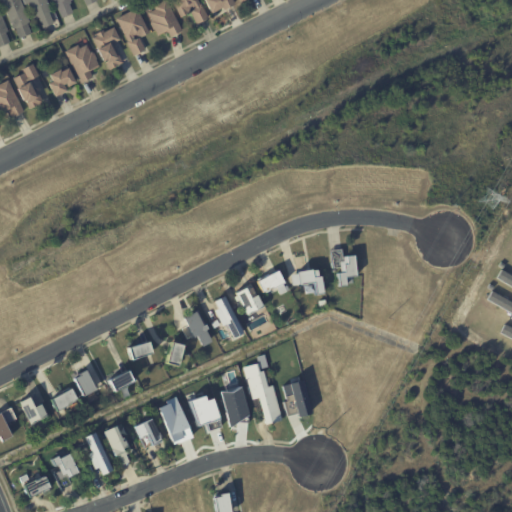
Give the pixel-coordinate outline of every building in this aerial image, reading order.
[(30,34),(20,38),(15,27),(13,28),(0,0),(19,0),(29,22),(26,24),(31,34),(30,34)] [(45,0),(51,12),(48,13),(53,23),(42,28),(37,17),(35,18),(28,3),(24,5),(22,0),(45,0)] [(74,12),(61,17),(53,0),(72,0),(70,1),(72,3),(70,4),(74,12)] [(179,32),(169,37),(166,32),(157,36),(150,22),(152,21),(148,13),(154,10),(153,6),(166,0),(181,31),(179,32)] [(206,19),(196,24),(190,12),(180,18),(170,0),(197,0),(207,18),(206,19)] [(231,0),(234,5),(222,11),(221,8),(211,13),(204,0),(231,0)] [(141,37),(139,38),(145,50),(132,56),(125,42),(126,41),(115,19),(136,8),(148,33),(141,37)] [(8,43),(0,46),(0,13),(7,32),(5,33),(9,43),(8,43)] [(118,41),(110,45),(115,53),(116,52),(122,63),(109,70),(104,62),(103,62),(96,49),(97,49),(92,38),(97,36),(96,34),(103,30),(104,32),(113,27),(120,40),(118,41)] [(93,51),(97,60),(96,60),(99,66),(89,71),(92,77),(80,84),(64,52),(77,45),(79,48),(85,45),(89,53),(93,51)] [(37,76),(27,81),(34,94),(37,92),(43,102),(28,110),(23,101),(16,89),(17,88),(12,79),(23,73),(21,70),(32,64),(38,76),(37,76)] [(72,84),(64,88),(66,91),(54,97),(47,84),(52,82),(48,76),(59,70),(61,72),(67,68),(75,83),(72,84)] [(23,112),(11,118),(8,111),(0,115),(0,84),(8,80),(23,112)] [(352,277),(343,278),(344,286),(337,287),(336,274),(342,274),(342,271),(338,271),(337,263),(340,262),(340,258),(352,257),(354,277),(352,277)] [(282,282),(271,288),(263,292),(257,280),(278,269),(284,281),(282,282)] [(511,276),(499,269),(494,278),(511,287),(511,276)] [(322,295),(314,296),(312,283),(298,285),(298,287),(290,288),(288,277),(296,276),(295,273),(310,271),(316,271),(316,277),(319,277),(322,295)] [(253,295),(254,294),(260,306),(243,314),(232,291),(243,287),(248,297),(253,295)] [(511,302),(489,291),(485,299),(511,313),(511,302)] [(216,320),(212,312),(216,310),(213,303),(222,297),(242,334),(231,339),(224,325),(220,327),(216,320)] [(325,299),(326,306),(319,307),(318,299),(325,299)] [(202,330),(207,341),(198,346),(193,335),(189,337),(180,316),(194,310),(197,316),(196,316),(200,325),(202,324),(204,329),(202,330)] [(511,330),(501,326),(498,335),(511,340),(511,330)] [(148,353),(127,358),(124,347),(145,341),(148,353)] [(162,363),(168,342),(179,345),(174,366),(162,363)] [(272,385),(281,419),(265,423),(258,397),(251,399),(249,393),(248,393),(246,386),(247,386),(242,366),(256,362),(259,371),(263,369),(267,386),(272,385)] [(94,389),(95,390),(82,397),(72,379),(78,376),(77,374),(84,370),(94,389)] [(109,380),(128,371),(133,382),(114,391),(109,380)] [(280,400),(284,399),(280,385),(299,379),(308,412),(296,416),(294,412),(284,415),(280,400)] [(218,390),(237,385),(244,414),(235,420),(227,425),(218,390)] [(75,399),(68,402),(69,404),(56,410),(50,398),(70,388),(75,399)] [(185,400),(193,425),(203,422),(206,430),(219,426),(209,398),(203,400),(201,395),(185,400)] [(41,404),(46,416),(31,423),(29,419),(28,420),(19,401),(29,396),(34,407),(41,404)] [(189,437),(175,398),(156,405),(170,444),(189,437)] [(6,437),(1,440),(0,438),(0,413),(10,408),(15,419),(10,422),(12,425),(7,427),(11,435),(6,437)] [(153,430),(157,439),(148,444),(143,433),(136,436),(131,425),(148,417),(153,430)] [(123,439),(129,452),(122,455),(126,463),(117,467),(100,431),(112,425),(119,440),(123,439)] [(99,474),(95,467),(92,469),(85,453),(88,452),(81,436),(92,432),(109,469),(99,474)] [(69,476),(66,477),(70,484),(60,490),(52,474),(59,471),(55,465),(53,466),(50,459),(56,455),(58,458),(67,453),(76,472),(69,476)] [(41,491),(29,497),(23,484),(35,478),(36,480),(44,476),(50,487),(41,491)] [(216,511),(213,495),(219,494),(219,492),(227,491),(230,511),(216,511)]
